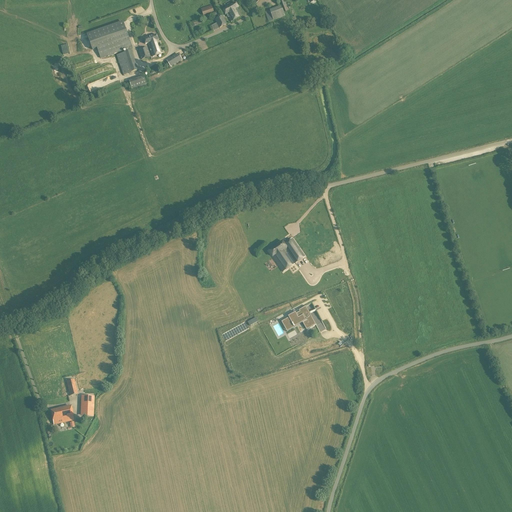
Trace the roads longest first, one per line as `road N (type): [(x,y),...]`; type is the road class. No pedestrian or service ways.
road 1 (unclassified): [(0,334),(60,301),(102,265),(245,198),(511,140)]
road 2 (unclassified): [(327,511),(371,386),(424,358),(511,335)]
road 3 (track): [(323,186),(353,281),(367,391)]
road 4 (unclassified): [(151,0),(174,49),(266,0)]
